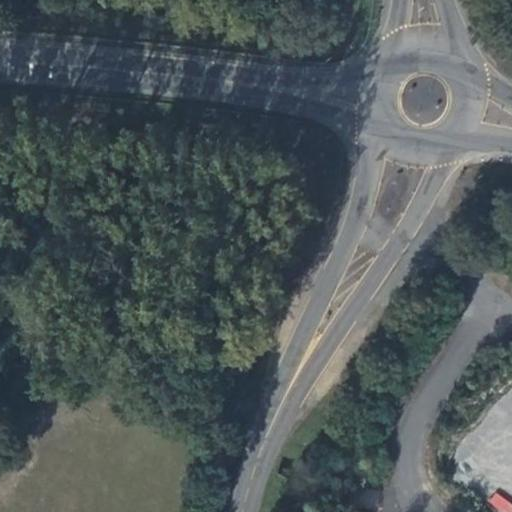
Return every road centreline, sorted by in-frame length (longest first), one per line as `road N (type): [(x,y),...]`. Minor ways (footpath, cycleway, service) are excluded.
road 1 (secondary): [(277,408),(398,241),(445,147)]
road 2 (secondary): [(382,133),(360,217),(277,408)]
road 3 (primary): [(0,63),(219,82)]
road 4 (primary): [(219,82),(374,120)]
road 5 (primary): [(373,73),(340,86),(219,82)]
